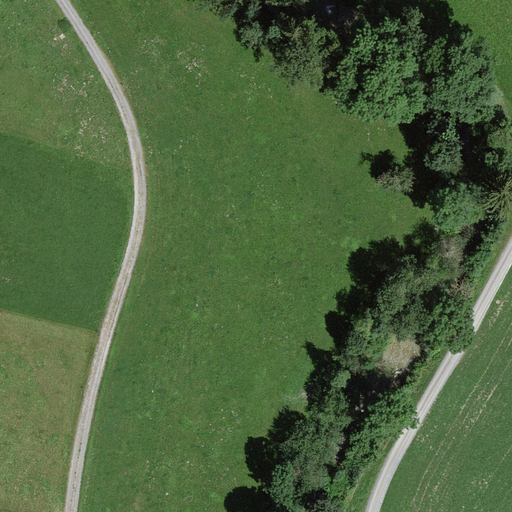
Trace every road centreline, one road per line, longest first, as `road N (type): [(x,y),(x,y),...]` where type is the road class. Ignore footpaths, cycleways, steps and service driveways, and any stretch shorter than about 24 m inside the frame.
road 1 (track): [(67,511),(91,372),(138,202),(125,111),(62,0)]
road 2 (track): [(511,244),(367,511)]
